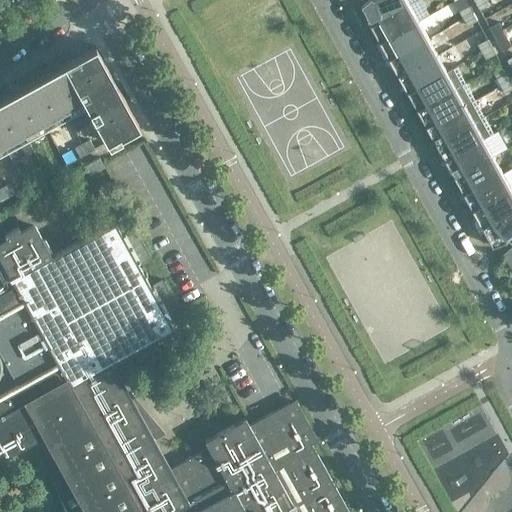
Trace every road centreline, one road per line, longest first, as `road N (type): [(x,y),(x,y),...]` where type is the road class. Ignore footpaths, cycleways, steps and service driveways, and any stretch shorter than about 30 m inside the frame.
road 1 (residential): [(375,511),(92,0)]
road 2 (residential): [(511,351),(318,0)]
